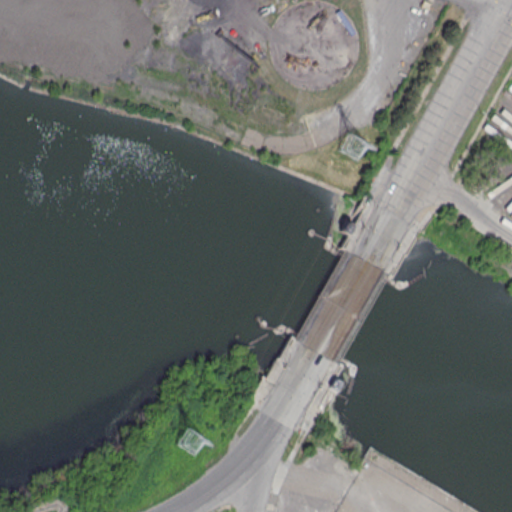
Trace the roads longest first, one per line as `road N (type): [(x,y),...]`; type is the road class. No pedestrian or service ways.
road 1 (tertiary): [(391,215),(292,391)]
road 2 (tertiary): [(503,14),(416,171)]
road 3 (tertiary): [(273,422),(219,481),(175,511)]
